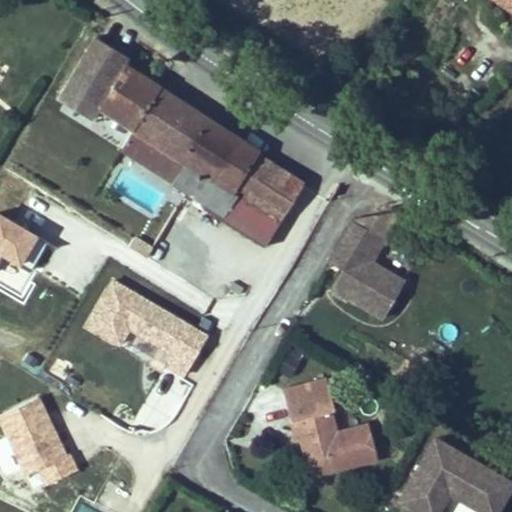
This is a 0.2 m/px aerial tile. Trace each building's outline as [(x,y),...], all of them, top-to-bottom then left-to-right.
[(511,0),(495,0),(499,2),(511,10),(511,0)] [(132,128),(158,86),(125,61),(127,56),(90,36),(54,96),(91,118),(96,107),(130,129),(132,128)] [(132,128),(181,162),(174,172),(169,182),(260,244),(305,180),(256,151),(259,147),(158,86),(132,128)] [(0,216),(0,253),(23,267),(39,239),(0,216)] [(387,216),(346,226),(327,261),(340,268),(328,289),(381,318),(402,280),(369,262),(393,219),(387,216)] [(340,268),(327,261),(324,266),(337,273),(340,268)] [(209,336),(114,282),(88,327),(124,347),(132,334),(171,357),(164,370),(183,381),(209,336)] [(324,380),(280,392),(289,424),(294,423),(299,439),(306,464),(309,478),(324,474),(376,459),(366,424),(335,433),(329,412),(333,411),(324,380)] [(40,400),(0,418),(27,476),(38,470),(44,484),(76,469),(70,456),(67,457),(40,400)] [(299,439),(294,423),(289,424),(294,440),(299,439)] [(476,511),(497,511),(511,486),(511,480),(434,435),(395,500),(416,511),(439,511),(448,496),(476,511)]
